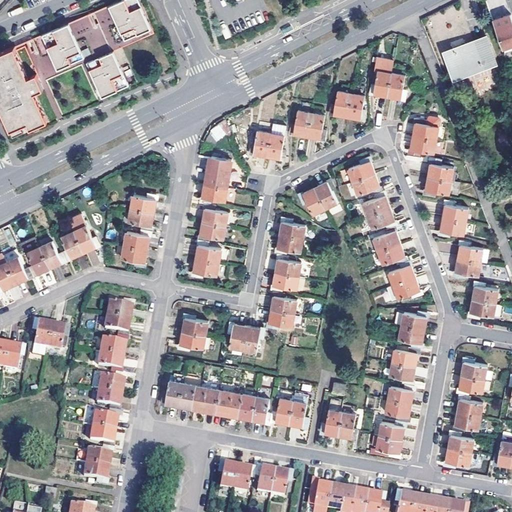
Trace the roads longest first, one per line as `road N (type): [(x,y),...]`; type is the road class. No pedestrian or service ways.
road 1 (residential): [(165,287),(244,300),(271,187),(380,137),(448,309),(448,327)]
road 2 (secondary): [(211,81),(1,185)]
road 3 (secondary): [(221,102),(426,0)]
road 4 (residential): [(202,435),(421,474)]
road 5 (secondary): [(10,206),(188,118)]
road 6 (secondary): [(374,0),(211,81)]
road 7 (residential): [(165,287),(90,277),(0,318)]
road 8 (residential): [(188,118),(165,287)]
road 9 (residential): [(448,327),(421,474)]
road 10 (residential): [(165,287),(139,424)]
